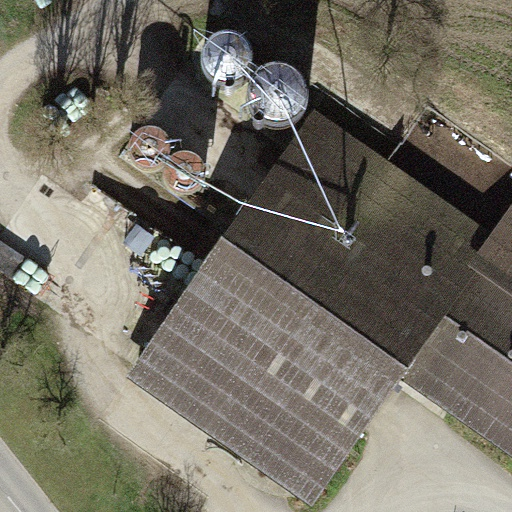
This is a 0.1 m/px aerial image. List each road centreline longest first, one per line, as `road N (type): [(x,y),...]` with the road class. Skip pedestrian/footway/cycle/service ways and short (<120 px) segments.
road 1 (track): [(258,511),(231,481),(111,392),(50,243),(0,185)]
road 2 (track): [(0,91),(126,0)]
